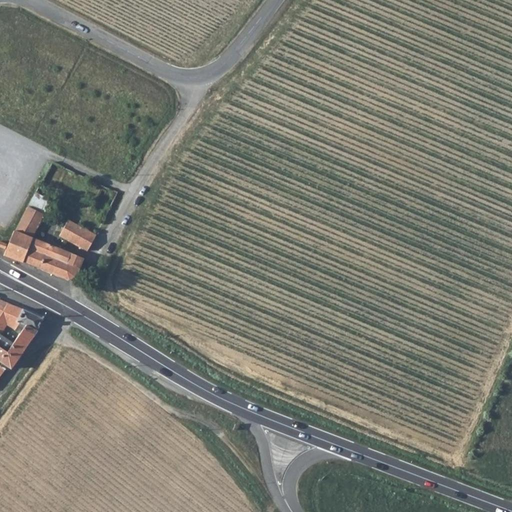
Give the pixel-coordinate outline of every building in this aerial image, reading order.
[(35,192),(27,206),(43,215),(50,200),(35,192)] [(43,215),(27,206),(16,227),(14,231),(13,231),(3,255),(68,280),(75,277),(83,258),(31,238),(43,215)] [(95,235),(77,226),(69,241),(86,250),(87,251),(95,235)] [(16,324),(24,327),(22,330),(33,336),(34,332),(41,318),(33,315),(20,309),(7,303),(0,313),(0,329),(2,326),(8,319),(16,324)] [(2,326),(13,331),(16,324),(8,319),(2,326)] [(9,369),(33,336),(22,330),(12,344),(0,337),(0,362),(6,367),(9,369)]
